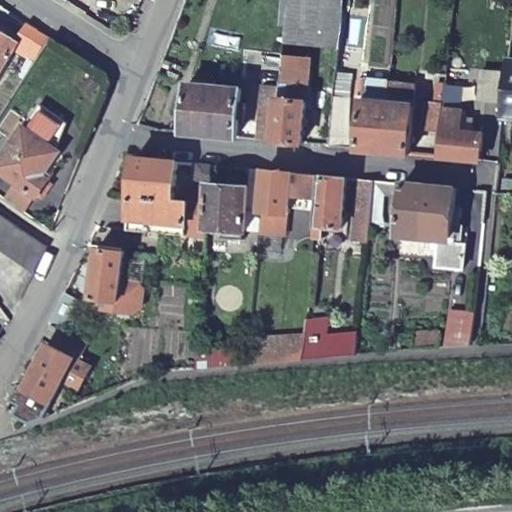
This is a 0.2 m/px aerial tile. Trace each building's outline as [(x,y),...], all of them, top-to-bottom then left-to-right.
[(271,137),(298,139),(303,98),(331,100),(340,0),(285,0),(276,87),(271,137)] [(0,29),(0,63),(15,39),(0,29)] [(501,101),(499,116),(511,116),(511,60),(505,60),(504,71),(501,101)] [(474,99),(501,101),(504,71),(477,69),(474,99)] [(353,145),(381,147),(386,98),(388,76),(361,74),(353,145)] [(188,79),(182,128),(209,130),(214,80),(188,79)] [(455,80),(442,79),(439,104),(434,152),(478,156),(481,130),(458,127),(461,108),(452,106),(455,80)] [(238,83),(214,80),(209,130),(233,133),(236,100),(240,100),(241,95),(236,95),(238,83)] [(254,135),(271,137),(276,87),(258,85),(254,135)] [(386,98),(381,147),(406,149),(410,100),(386,98)] [(36,103),(0,151),(0,171),(16,183),(34,196),(37,198),(49,182),(42,177),(59,154),(50,148),(67,126),(36,103)] [(330,103),(327,142),(346,144),(345,104),(330,103)] [(434,152),(439,104),(428,103),(424,140),(415,139),(414,150),(434,152)] [(131,152),(125,226),(205,234),(206,225),(207,200),(171,197),(175,157),(152,155),(131,152)] [(209,160),(195,158),(193,178),(208,180),(209,160)] [(264,164),(247,163),(246,172),(253,177),(263,178),(264,164)] [(263,178),(259,227),(266,228),(268,214),(291,217),(294,192),(315,193),(318,169),(264,164),(263,178)] [(318,169),(315,193),(313,227),(321,228),(322,222),(339,223),(343,171),(318,169)] [(354,209),(367,211),(368,198),(370,173),(357,173),(354,209)] [(393,176),(370,173),(368,198),(378,199),(380,187),(391,188),(393,176)] [(394,227),(422,229),(427,178),(399,176),(394,227)] [(427,178),(422,229),(430,230),(429,237),(437,237),(435,261),(463,264),(466,239),(460,238),(461,218),(451,217),(454,181),(427,178)] [(244,183),(208,180),(207,200),(206,225),(219,226),(218,238),(238,240),(240,228),(241,228),(244,183)] [(468,214),(481,215),(483,183),(470,182),(468,214)] [(34,196),(16,183),(6,197),(25,209),(34,196)] [(47,239),(0,207),(0,244),(33,268),(47,239)] [(124,246),(97,243),(89,293),(97,294),(96,304),(131,309),(139,303),(141,282),(136,275),(120,273),(124,246)] [(73,295),(63,291),(49,318),(63,319),(73,295)] [(471,329),(473,308),(448,306),(445,343),(468,340),(469,329),(471,329)] [(0,332),(9,315),(0,311),(0,332)] [(303,331),(303,334),(316,334),(325,321),(305,319),(303,331)] [(18,382),(11,396),(24,405),(19,415),(31,420),(46,414),(59,377),(75,385),(88,360),(76,355),(84,338),(57,325),(25,386),(18,382)] [(414,326),(412,345),(437,343),(439,327),(414,326)] [(303,331),(248,333),(246,360),(301,355),(303,334),(303,331)] [(303,334),(301,355),(356,350),(357,336),(316,334),(303,334)]
